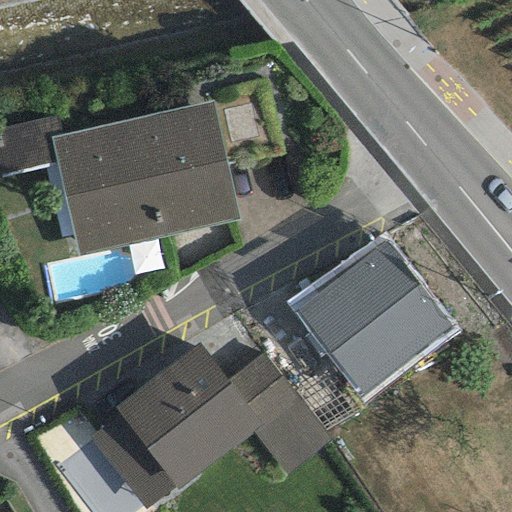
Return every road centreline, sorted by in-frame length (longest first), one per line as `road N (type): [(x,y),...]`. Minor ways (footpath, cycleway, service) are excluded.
road 1 (unclassified): [(440,163),(0,401)]
road 2 (primary): [(440,163),(304,0)]
